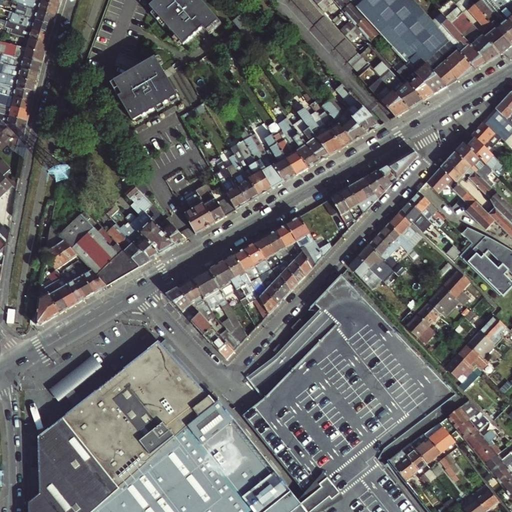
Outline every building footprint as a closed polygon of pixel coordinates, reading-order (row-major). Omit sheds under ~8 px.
[(43,11),(57,16),(60,6),(43,0),(23,0),(23,3),(33,7),(43,11)] [(158,0),(152,6),(186,44),(205,27),(208,30),(221,19),(203,0),(158,0)] [(302,0),(297,5),(302,10),(312,1),(310,0),(302,0)] [(333,0),(324,0),(319,5),(324,10),(332,3),(334,1),(333,0)] [(333,0),(334,1),(344,12),(352,4),(349,0),(333,0)] [(349,0),(352,4),(356,8),(365,0),(349,0)] [(444,65),(459,51),(445,35),(434,23),(413,0),(365,0),(356,8),(362,14),(366,19),(380,35),(407,65),(410,68),(423,82),(425,80),(437,93),(444,89),(458,81),(444,65)] [(487,64),(501,56),(485,39),(479,31),(451,0),(439,11),(443,15),(446,18),(452,13),(472,35),(466,41),(487,64)] [(482,0),(475,6),(511,46),(511,24),(490,0),(482,0)] [(490,0),(511,24),(511,2),(510,0),(490,0)] [(312,1),(302,10),(306,15),(316,6),(312,1)] [(362,14),(356,8),(352,4),(344,12),(353,22),(357,27),(366,19),(362,14)] [(316,6),(306,15),(311,20),(321,12),(317,7),(316,6)] [(501,56),(511,46),(475,6),(469,11),(490,35),(485,39),(501,56)] [(30,17),(54,26),(57,16),(43,11),(33,7),(30,17)] [(39,31),(51,35),(54,26),(30,17),(9,9),(7,11),(14,14),(11,21),(39,31)] [(311,20),(315,25),(325,16),(324,15),(321,12),(311,20)] [(246,13),(236,19),(252,47),(262,41),(246,13)] [(487,64),(466,41),(453,26),(446,18),(443,15),(434,23),(445,35),(459,51),(463,56),(476,71),(487,64)] [(315,25),(320,30),(329,21),(325,16),(315,25)] [(337,17),(333,21),(338,26),(342,22),(337,17)] [(366,19),(357,27),(372,43),(380,35),(366,19)] [(13,33),(30,39),(48,45),(51,35),(39,31),(11,21),(9,20),(8,23),(15,26),(13,33)] [(329,21),(320,30),(324,34),(333,26),(331,23),(329,21)] [(343,32),(347,37),(355,29),(357,27),(353,22),(343,32)] [(333,26),(324,34),(328,39),(338,30),(333,26)] [(355,29),(347,37),(350,40),(358,32),(355,29)] [(338,30),(328,39),(332,44),(342,35),(338,30)] [(21,47),(45,54),(48,45),(30,39),(13,33),(5,31),(4,34),(11,36),(10,38),(23,42),(21,47)] [(342,35),(332,44),(333,45),(336,48),(346,40),(345,38),(342,35)] [(336,48),(341,53),(350,44),(346,40),(336,48)] [(0,51),(8,54),(43,64),(45,54),(21,47),(1,41),(0,44),(0,51)] [(350,44),(341,53),(345,58),(354,49),(350,44)] [(354,49),(345,58),(349,63),(359,54),(354,49)] [(17,66),(41,73),(43,64),(8,54),(0,51),(0,55),(5,57),(3,62),(6,63),(17,66)] [(463,56),(459,51),(444,65),(458,81),(476,71),(463,56)] [(349,63),(353,67),(363,58),(360,56),(359,54),(349,63)] [(135,123),(179,96),(156,58),(115,83),(124,97),(120,99),(135,123)] [(361,76),(371,67),(363,58),(353,67),(361,76)] [(38,83),(41,73),(17,66),(6,63),(5,65),(11,67),(9,74),(38,83)] [(398,73),(401,76),(410,68),(407,65),(398,73)] [(371,67),(361,76),(359,77),(396,118),(409,110),(390,88),(383,81),(382,80),(376,73),(371,67)] [(435,95),(423,82),(410,68),(401,76),(407,83),(424,102),(435,95)] [(383,81),(390,88),(409,110),(420,104),(405,86),(393,72),(389,69),(387,71),(390,74),(383,81)] [(12,86),(36,93),(38,83),(9,74),(2,72),(0,78),(0,82),(2,83),(12,86)] [(425,80),(423,82),(435,95),(437,93),(425,80)] [(0,92),(2,93),(33,102),(36,93),(12,86),(2,83),(0,90),(0,92)] [(424,102),(407,83),(406,84),(405,86),(420,104),(422,102),(424,102)] [(351,107),(346,112),(367,135),(380,127),(346,89),(343,85),(337,91),(351,107)] [(2,93),(0,98),(0,103),(31,112),(33,102),(2,93)] [(511,93),(511,94),(503,103),(511,111),(511,93)] [(323,107),(326,111),(327,113),(354,143),(367,135),(346,112),(334,98),(323,107)] [(31,112),(0,103),(0,113),(12,117),(29,121),(31,112)] [(495,134),(501,139),(508,147),(511,143),(511,132),(510,130),(511,127),(511,111),(503,103),(500,106),(483,124),(494,135),(495,134)] [(296,110),(303,120),(330,157),(343,149),(326,126),(321,129),(313,118),(318,115),(311,106),(304,111),(301,106),(296,110)] [(319,116),(326,126),(343,149),(347,147),(354,143),(327,113),(326,111),(319,116)] [(0,113),(0,116),(20,140),(25,138),(29,121),(12,117),(0,113)] [(303,120),(294,127),(319,163),(330,157),(303,120)] [(319,163),(294,127),(290,122),(287,124),(291,129),(284,134),(288,139),(294,148),(309,169),(319,163)] [(494,135),(483,124),(472,136),(476,140),(500,164),(505,160),(497,152),(495,154),(490,150),(494,145),(495,146),(501,139),(495,134),(494,135)] [(265,140),(261,143),(285,183),(297,176),(273,137),(269,130),(262,135),(265,140)] [(288,139),(284,134),(283,132),(279,134),(285,141),(288,139)] [(279,134),(273,137),(297,176),(309,169),(294,148),(288,139),(285,141),(279,134)] [(244,141),(245,142),(273,190),(285,183),(261,143),(256,135),(244,141)] [(507,170),(500,164),(476,140),(468,148),(487,166),(499,178),(507,170)] [(232,150),(260,198),(267,194),(273,190),(245,142),(232,150)] [(462,146),(456,153),(480,176),(491,187),(494,185),(483,174),(482,171),(487,166),(468,148),(465,144),(462,146)] [(248,205),(260,198),(232,150),(226,153),(235,168),(229,171),(248,205)] [(419,157),(414,151),(380,171),(390,181),(392,179),(389,176),(391,173),(398,180),(419,157)] [(454,156),(442,169),(457,185),(468,174),(471,177),(469,179),(492,201),(491,201),(496,210),(489,216),(495,222),(511,237),(511,238),(511,207),(502,198),(491,187),(480,176),(456,153),(454,156)] [(196,170),(209,163),(205,157),(192,165),(196,170)] [(248,205),(229,171),(227,168),(224,163),(218,166),(228,182),(221,185),(229,198),(237,212),(248,205)] [(439,195),(448,185),(471,208),(467,212),(486,231),(495,222),(489,216),(457,185),(442,169),(428,184),(439,195)] [(380,171),(364,180),(379,199),(388,190),(393,184),(390,181),(380,171)] [(0,199),(13,187),(0,172),(0,199)] [(151,190),(144,180),(135,185),(144,195),(151,190)] [(364,180),(349,189),(364,215),(379,199),(364,180)] [(126,219),(132,225),(161,256),(177,246),(157,225),(145,212),(152,205),(146,198),(144,195),(135,185),(135,184),(124,194),(131,201),(132,199),(137,204),(134,207),(142,215),(138,220),(133,215),(130,215),(126,219)] [(218,204),(207,185),(196,191),(198,195),(202,202),(215,224),(237,212),(229,198),(218,204)] [(364,215),(349,189),(342,193),(341,194),(351,212),(355,210),(360,219),(364,215)] [(430,204),(419,193),(415,197),(411,202),(422,213),(426,209),(433,216),(438,211),(430,204)] [(341,194),(332,199),(340,212),(342,217),(346,215),(353,227),(355,224),(354,221),(356,220),(351,212),(341,194)] [(197,235),(215,224),(202,202),(198,195),(188,201),(193,210),(185,215),(197,235)] [(340,212),(332,199),(324,204),(332,217),(340,212)] [(401,213),(413,224),(420,231),(430,221),(422,213),(411,202),(401,213)] [(104,212),(111,219),(119,211),(120,210),(114,203),(104,212)] [(160,223),(157,225),(177,246),(179,245),(186,241),(157,210),(153,215),(160,223)] [(355,210),(351,212),(356,220),(357,222),(360,219),(355,210)] [(84,213),(60,237),(79,256),(93,271),(107,287),(140,268),(111,237),(106,232),(103,228),(99,233),(88,222),(90,219),(84,213)] [(413,224),(401,213),(400,213),(399,215),(410,227),(411,225),(413,224)] [(346,215),(342,217),(350,230),(353,227),(346,215)] [(410,227),(399,215),(390,225),(408,243),(417,234),(410,227)] [(309,246),(315,242),(301,217),(288,225),(303,251),(314,269),(319,263),(332,248),(330,244),(313,253),(309,246)] [(130,238),(124,232),(115,223),(106,232),(111,237),(140,268),(152,261),(130,238)] [(161,256),(132,225),(124,232),(130,238),(152,261),(161,256)] [(303,251),(288,225),(277,231),(292,257),(294,256),(303,251)] [(387,227),(371,245),(393,269),(397,265),(390,257),(402,246),(408,253),(413,249),(412,248),(408,243),(390,225),(387,227)] [(79,256),(60,237),(51,227),(48,244),(67,264),(79,256)] [(511,252),(504,248),(468,228),(462,234),(472,244),(459,258),(504,300),(511,290),(511,252)] [(292,257),(277,231),(270,235),(267,237),(282,263),(285,261),(290,258),(291,261),(293,259),(292,257)] [(422,238),(417,234),(408,243),(412,248),(422,238)] [(267,237),(256,243),(267,261),(271,269),(274,267),(275,270),(278,268),(283,265),(282,263),(267,237)] [(256,243),(246,249),(256,267),(263,277),(267,275),(261,264),(267,261),(256,243)] [(46,252),(45,259),(57,271),(67,264),(48,244),(46,252)] [(395,272),(393,269),(371,245),(363,253),(359,258),(375,276),(377,277),(380,274),(384,278),(389,273),(392,276),(395,272)] [(449,253),(456,259),(463,252),(456,246),(449,253)] [(256,267),(246,249),(236,255),(252,283),(256,281),(257,280),(251,270),(256,267)] [(412,257),(416,253),(413,249),(408,253),(412,257)] [(314,269),(303,251),(294,256),(306,276),(314,269)] [(252,283),(236,255),(226,261),(251,304),(255,301),(265,320),(270,314),(261,298),(256,290),(254,286),(252,283)] [(306,276),(294,256),(292,257),(293,259),(291,261),(290,258),(285,261),(299,284),(306,276)] [(375,276),(359,258),(350,267),(372,291),(377,286),(371,280),(375,276)] [(214,268),(210,270),(221,290),(226,298),(237,292),(245,307),(251,304),(226,261),(214,268)] [(267,261),(261,264),(267,275),(269,273),(273,271),(271,269),(267,261)] [(283,265),(278,268),(292,292),(299,284),(285,261),(282,263),(283,265)] [(394,268),(402,274),(406,269),(399,263),(394,268)] [(63,278),(62,277),(60,274),(54,278),(44,267),(43,272),(54,283),(69,309),(71,308),(78,304),(63,278)] [(75,269),(79,273),(96,294),(105,289),(90,273),(86,269),(82,271),(78,267),(75,269)] [(263,277),(256,267),(251,270),(257,280),(259,279),(262,278),(263,277)] [(273,271),(269,273),(284,299),(292,292),(278,268),(275,270),(273,271)] [(193,280),(204,298),(205,300),(221,290),(210,270),(193,280)] [(107,287),(93,271),(92,272),(90,273),(105,289),(106,288),(107,287)] [(54,283),(43,272),(42,276),(53,287),(47,290),(60,315),(69,309),(54,283)] [(462,292),(471,282),(459,272),(444,288),(450,293),(455,298),(460,302),(464,306),(470,299),(462,292)] [(79,273),(72,277),(87,299),(96,294),(79,273)] [(263,280),(262,281),(268,291),(277,307),(284,299),(269,273),(267,275),(263,277),(262,278),(263,280)] [(87,299),(72,277),(68,279),(65,275),(62,277),(63,278),(78,304),(87,299)] [(193,305),(204,298),(193,280),(178,289),(193,305)] [(60,315),(47,290),(43,287),(41,288),(40,296),(37,318),(36,325),(42,325),(60,315)] [(261,287),(256,290),(261,298),(265,294),(261,287)] [(429,304),(441,315),(444,318),(460,302),(455,298),(450,293),(444,288),(429,304)] [(201,314),(193,305),(178,289),(167,296),(192,322),(201,314)] [(265,294),(261,298),(270,314),(277,307),(268,291),(265,294)] [(413,311),(416,314),(426,303),(423,300),(413,311)] [(325,308),(321,304),(314,311),(318,315),(325,308)] [(430,326),(441,315),(429,304),(419,316),(430,326)] [(215,312),(223,322),(230,317),(222,307),(215,312)] [(477,316),(472,311),(471,312),(465,318),(471,324),(477,316)] [(201,314),(192,322),(205,336),(213,328),(201,314)] [(436,333),(429,327),(430,326),(419,316),(407,329),(418,339),(424,345),(436,333)] [(507,327),(496,317),(480,333),(492,343),(507,327)] [(301,319),(292,328),(301,339),(310,331),(301,319)] [(232,333),(242,345),(249,337),(241,324),(232,333)] [(213,328),(205,336),(227,360),(235,352),(225,341),(213,328)] [(232,333),(225,341),(235,352),(242,345),(232,333)] [(492,343),(480,333),(469,344),(481,355),(485,359),(486,358),(496,347),(492,343)] [(305,511),(302,507),(287,488),(279,478),(275,472),(275,473),(271,468),(271,467),(269,465),(268,464),(267,464),(263,459),(264,459),(263,457),(261,455),(260,455),(256,450),(257,450),(255,448),(254,446),(253,446),(249,441),(249,440),(246,437),(242,431),(239,428),(234,421),(231,417),(220,403),(217,406),(210,398),(204,391),(166,349),(159,342),(87,400),(70,414),(39,438),(52,487),(42,498),(40,498),(40,511),(305,511)] [(481,355),(469,344),(458,356),(470,367),(474,371),(477,368),(481,372),(489,364),(490,364),(485,359),(481,355)] [(275,352),(278,356),(285,350),(282,346),(275,352)] [(52,389),(61,400),(105,366),(97,355),(52,389)] [(470,367),(458,356),(446,369),(458,379),(463,374),(467,378),(474,371),(470,367)] [(474,373),(460,386),(464,390),(465,392),(479,377),(474,373)] [(511,384),(509,382),(500,390),(504,394),(511,386),(511,384)] [(477,409),(469,401),(467,403),(475,411),(477,409)] [(470,419),(461,408),(449,417),(454,424),(458,429),(470,419)] [(468,441),(479,431),(486,426),(490,422),(479,411),(477,413),(470,419),(458,429),(463,435),(468,441)] [(441,423),(426,434),(442,453),(450,447),(456,442),(451,435),(442,423),(441,423)] [(484,437),(479,431),(468,441),(473,448),(477,452),(489,443),(493,440),(494,438),(497,436),(494,433),(491,435),(489,432),(484,437)] [(421,437),(412,444),(427,464),(435,458),(442,453),(426,434),(421,437)] [(482,459),(486,464),(498,455),(502,451),(493,440),(489,443),(477,452),(482,459)] [(427,464),(412,444),(404,450),(403,451),(408,458),(419,471),(427,464)] [(448,455),(445,458),(451,465),(454,463),(448,455)] [(491,470),(496,476),(511,464),(507,459),(504,462),(498,455),(486,464),(489,468),(491,470)] [(419,471),(408,458),(396,467),(407,480),(414,474),(419,471)] [(451,465),(445,458),(442,460),(448,468),(451,465)] [(500,482),(505,487),(511,481),(511,462),(511,464),(496,476),(500,482)] [(439,475),(445,471),(440,464),(434,468),(439,475)] [(428,477),(425,473),(422,475),(426,479),(429,483),(431,481),(428,477)] [(426,479),(422,475),(420,477),(426,485),(428,483),(429,483),(426,479)] [(477,499),(487,511),(494,507),(500,502),(487,484),(474,494),(477,499)] [(487,511),(477,499),(464,509),(466,511),(487,511)]
